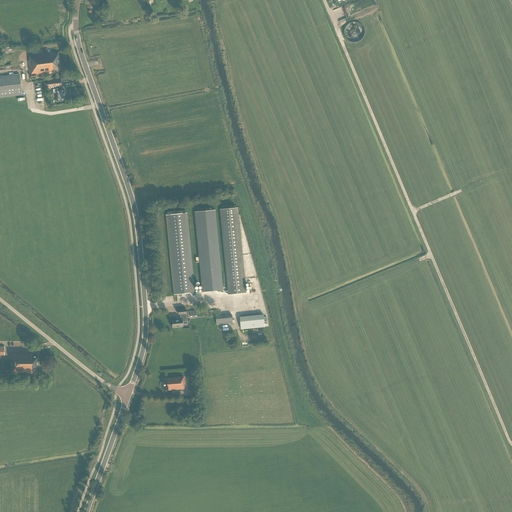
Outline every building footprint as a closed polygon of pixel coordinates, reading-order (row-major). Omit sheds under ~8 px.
[(36,75),(60,72),(58,53),(29,56),(30,61),(29,61),(30,76),(31,79),(36,78),(36,75)] [(19,74),(0,76),(0,97),(22,95),(19,74)] [(61,80),(47,81),(48,88),(62,87),(61,80)] [(54,94),(56,94),(57,102),(65,101),(64,89),(56,90),(56,89),(53,89),(54,94)] [(246,293),(238,208),(220,210),(228,295),(246,293)] [(220,260),(215,210),(194,212),(202,292),(209,291),(215,291),(217,292),(219,292),(221,293),(223,292),(223,290),(220,260)] [(187,213),(166,215),(174,295),(190,293),(193,296),(196,296),(195,292),(194,293),(187,213)] [(182,322),(187,321),(186,309),(176,310),(176,311),(178,310),(178,315),(180,315),(180,320),(172,321),(172,328),(183,327),(182,322)] [(232,315),(216,317),(216,325),(233,323),(232,315)] [(264,327),(263,315),(239,317),(240,329),(264,327)] [(33,373),(33,372),(33,374),(34,375),(37,375),(38,374),(38,372),(38,355),(33,355),(31,355),(13,355),(13,359),(11,359),(12,373),(33,373)] [(167,379),(163,380),(164,390),(168,390),(184,389),(184,385),(184,377),(167,379)]
